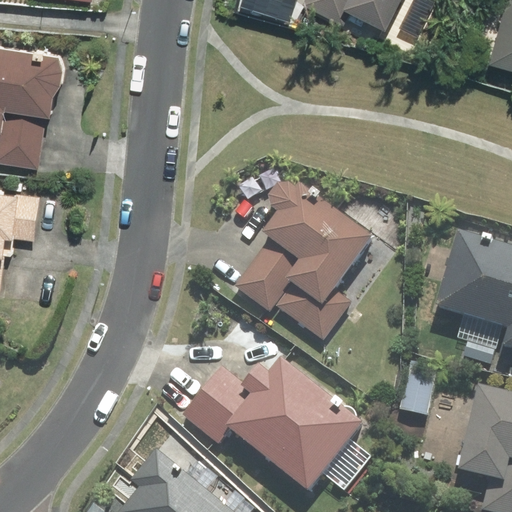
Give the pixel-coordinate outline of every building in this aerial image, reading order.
[(351,20),(359,4),(397,22),(407,0),(309,0),(351,20)] [(511,12),(498,54),(511,59),(511,12)] [(0,160),(45,165),(52,109),(64,111),(71,48),(0,39),(0,160)] [(296,175),(275,204),(285,211),(269,232),(276,236),(237,290),(275,317),(282,308),(329,342),(361,298),(346,288),(382,238),(296,175)] [(0,293),(7,294),(12,250),(20,251),(22,234),(39,236),(43,194),(27,192),(27,187),(0,183),(0,293)] [(511,243),(469,229),(445,306),(511,327),(511,341),(511,342),(511,341),(511,243)] [(499,347),(469,337),(463,355),(493,364),(499,347)] [(290,355),(278,369),(269,361),(251,382),(233,367),(189,418),(223,447),(242,425),(316,488),(371,423),(290,355)] [(432,416),(443,369),(413,362),(402,410),(432,416)] [(511,511),(511,388),(486,384),(468,471),(498,477),(490,511),(511,511)] [(241,511),(167,448),(139,481),(148,488),(128,511),(241,511)]
